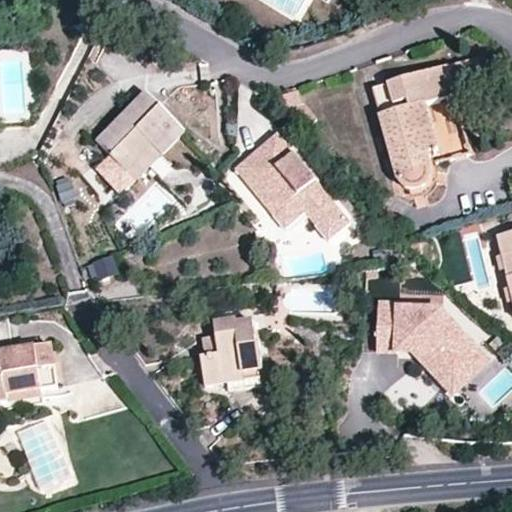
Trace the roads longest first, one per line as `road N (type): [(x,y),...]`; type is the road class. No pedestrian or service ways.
road 1 (residential): [(122,0),(267,77),(288,77),(431,22),(490,16),(511,29)]
road 2 (tertiary): [(511,478),(216,511)]
